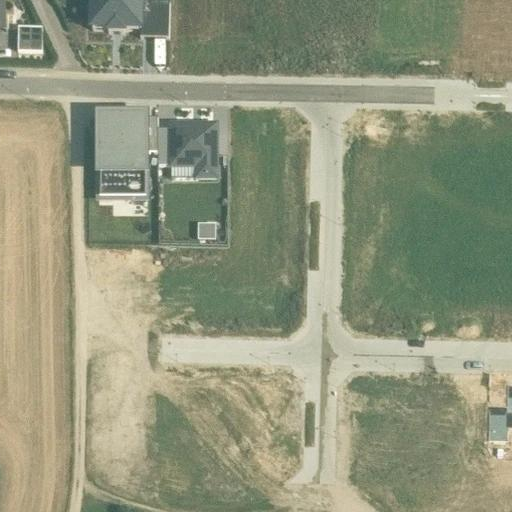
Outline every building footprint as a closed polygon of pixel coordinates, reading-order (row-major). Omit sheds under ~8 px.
[(126,35),(141,35),(142,6),(142,0),(92,0),(91,34),(109,34),(109,36),(125,37),(126,35)] [(455,1),(454,39),(465,39),(466,1),(455,1)] [(511,2),(466,1),(465,39),(465,76),(511,76),(511,2)] [(169,43),(170,7),(142,6),(141,35),(141,42),(169,43)] [(419,65),(419,61),(435,62),(435,53),(436,18),(392,16),(391,60),(407,61),(407,65),(419,65)] [(454,18),(436,18),(435,53),(454,54),(454,18)] [(43,32),(20,32),(19,55),(43,56),(43,32)] [(146,201),(146,156),(146,122),(100,122),(100,201),(146,201)] [(146,156),(159,156),(159,135),(159,122),(146,122),(146,156)] [(229,129),(228,164),(244,164),(244,129),(229,129)] [(275,203),(292,203),(293,135),(268,135),(269,129),(244,129),(244,164),(254,164),(254,195),(275,195),(275,203)] [(172,135),(172,170),(198,170),(198,182),(216,182),(216,130),(172,130),(172,135)] [(159,156),(159,170),(172,170),(172,135),(159,135),(159,156)] [(293,135),(293,170),(308,170),(309,135),(293,135)] [(199,229),(201,244),(216,242),(215,228),(199,229)] [(415,276),(402,276),(401,311),(415,311),(415,276)] [(352,281),(351,330),(400,331),(401,282),(352,281)] [(468,283),(428,283),(427,329),(446,330),(446,325),(467,325),(468,289),(468,283)] [(468,289),(467,325),(491,326),(492,290),(468,289)] [(475,389),(428,388),(428,404),(427,428),(428,428),(474,429),(475,429),(475,405),(475,389)] [(428,404),(414,404),(413,440),(428,441),(428,428),(427,428),(428,404)] [(474,429),(474,441),(489,441),(490,411),(490,406),(475,405),(475,429),(474,429)] [(508,411),(490,411),(489,441),(489,445),(507,445),(508,431),(508,411)]
